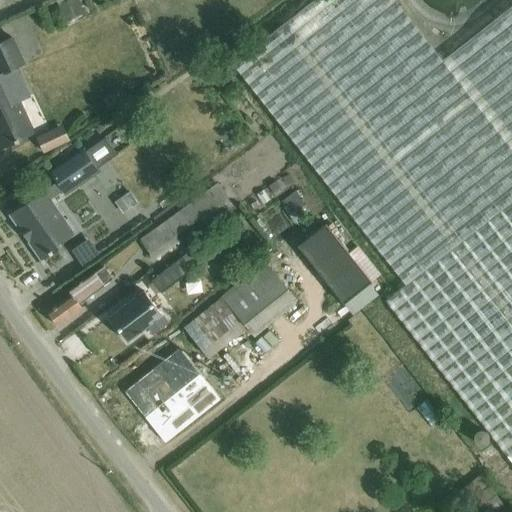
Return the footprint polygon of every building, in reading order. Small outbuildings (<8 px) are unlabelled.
[(55,0),(65,22),(84,14),(78,0),(55,0)] [(442,61),(433,49),(395,0),(313,0),(232,64),(288,136),(405,285),(385,301),(401,321),(496,443),(477,458),(511,502),(511,6),(480,32),(465,43),(461,39),(453,46),(456,50),(442,61)] [(0,148),(0,150),(35,133),(21,102),(31,97),(18,68),(26,64),(13,36),(0,42),(0,148)] [(62,125),(35,138),(43,154),(70,142),(62,125)] [(56,183),(10,215),(42,261),(61,247),(59,244),(74,233),(50,200),(62,191),(65,196),(82,185),(100,172),(97,168),(117,154),(105,137),(85,151),(84,149),(50,173),(56,183)] [(219,183),(217,184),(214,180),(207,185),(210,189),(138,239),(153,261),(188,237),(184,231),(200,219),(205,226),(227,211),(221,203),(229,198),(219,183)] [(130,191),(114,202),(122,213),(138,203),(130,191)] [(296,225),(311,214),(294,191),(282,201),(286,207),(284,208),(296,225)] [(298,248),(344,303),(371,282),(326,226),(298,248)] [(151,281),(161,294),(186,275),(180,266),(186,262),(182,257),(151,281)] [(222,297),(183,328),(208,360),(247,329),(254,337),(298,302),(265,261),(222,295),(222,297)] [(47,313),(58,327),(83,309),(79,303),(113,280),(104,267),(69,291),(71,295),(47,313)] [(147,328),(152,336),(169,323),(144,290),(108,318),(127,343),(147,328)] [(64,339),(78,359),(95,346),(80,327),(64,339)] [(416,408),(431,427),(441,419),(426,401),(416,408)] [(454,496),(466,511),(509,511),(480,475),(454,496)]
